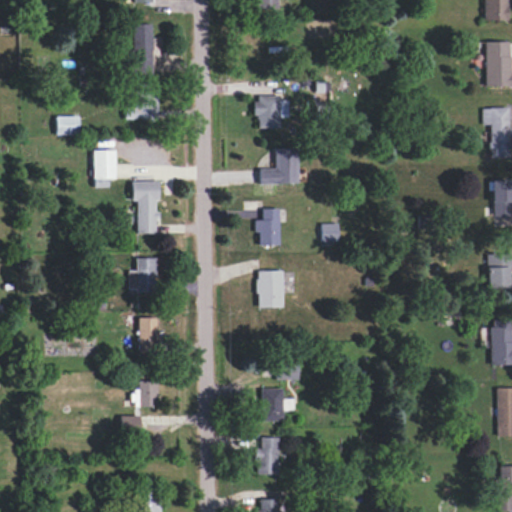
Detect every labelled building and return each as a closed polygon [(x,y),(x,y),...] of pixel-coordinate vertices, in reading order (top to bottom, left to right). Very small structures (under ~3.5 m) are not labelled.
[(505,20),(505,0),(480,0),(481,21),(505,20)] [(149,24),(130,24),(131,74),(150,74),(149,24)] [(508,86),(508,41),(482,42),(482,86),(508,86)] [(154,118),(153,86),(132,87),(133,108),(121,108),(121,119),(154,118)] [(286,117),(286,101),(277,101),(277,95),(252,96),(253,117),(256,116),(256,128),(277,128),(277,117),(286,117)] [(487,158),(507,158),(506,108),(479,108),(479,125),(486,125),(487,158)] [(76,136),(76,116),(53,116),(53,136),(76,136)] [(256,169),(257,184),(295,183),(295,148),(272,149),(272,168),(256,169)] [(90,151),(91,187),(106,187),(106,179),(113,179),(112,150),(90,151)] [(129,182),(129,201),(134,201),(134,233),(153,233),(153,220),(155,220),(154,201),(156,201),(156,181),(129,182)] [(489,181),(490,217),(510,216),(509,181),(489,181)] [(252,220),(252,233),(256,233),(256,245),(277,245),(276,208),(259,209),(259,220),(252,220)] [(335,223),(319,224),(319,242),(336,242),(335,223)] [(484,288),(506,288),(505,255),(484,255),(484,288)] [(153,258),(133,258),(133,271),(125,271),(126,292),(154,291),(153,258)] [(279,271),(254,271),(254,307),(280,307),(279,271)] [(135,318),(136,352),(157,352),(156,318),(135,318)] [(511,365),(511,320),(488,320),(489,365),(511,365)] [(275,380),(296,380),(295,358),(274,359),(275,380)] [(155,407),(155,381),(135,381),(135,391),(130,391),(129,407),(155,407)] [(494,436),(511,435),(511,387),(493,388),(494,436)] [(257,389),(258,422),(280,421),(279,411),(287,410),(287,400),(280,401),(279,388),(257,389)] [(136,416),(117,416),(118,432),(143,431),(143,430),(136,430),(136,416)] [(275,438),(257,437),(257,449),(250,449),(250,461),(254,461),(253,474),(275,475),(275,438)] [(511,466),(495,466),(495,511),(511,511),(511,466)] [(157,511),(157,494),(138,494),(138,511),(157,511)]
